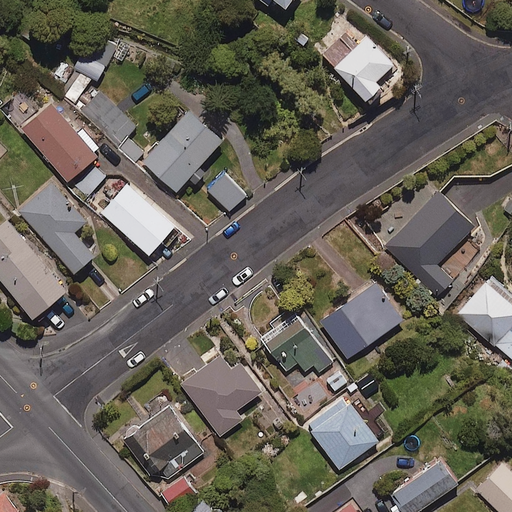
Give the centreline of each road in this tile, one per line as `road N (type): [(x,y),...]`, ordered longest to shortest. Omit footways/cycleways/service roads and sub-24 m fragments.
road 1 (residential): [(489,83),(297,208),(34,409)]
road 2 (tertiary): [(129,511),(34,409)]
road 3 (residential): [(489,83),(385,0)]
